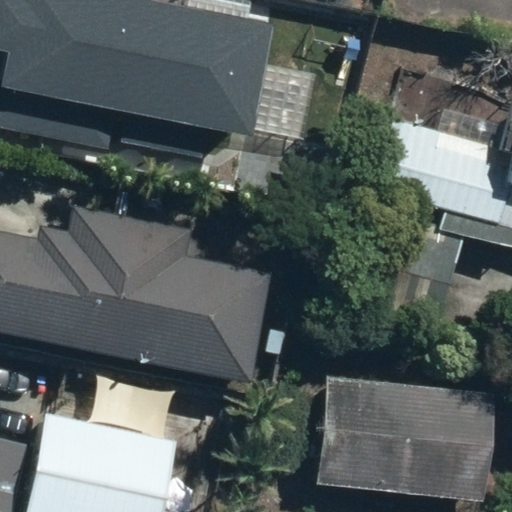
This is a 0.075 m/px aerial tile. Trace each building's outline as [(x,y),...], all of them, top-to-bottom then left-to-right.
[(220,32),(43,0),(0,0),(0,127),(195,164),(220,32)] [(511,255),(511,118),(496,114),(488,142),(350,102),(293,295),(424,333),(449,249),(500,264),(503,253),(511,255)] [(0,348),(230,399),(251,301),(256,281),(174,263),(179,241),(57,214),(51,239),(22,233),(18,249),(0,245),(0,348)] [(464,511),(474,401),(303,386),(293,502),(406,511),(464,511)] [(94,400),(88,435),(21,424),(17,449),(0,445),(0,511),(145,511),(156,447),(152,446),(158,411),(94,400)]
